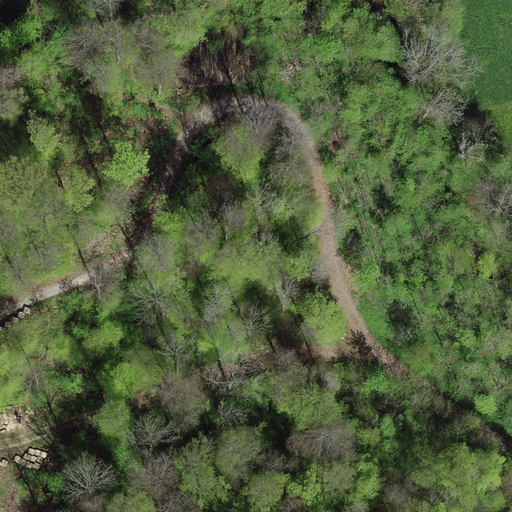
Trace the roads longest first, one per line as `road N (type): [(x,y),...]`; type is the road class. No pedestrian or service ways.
road 1 (track): [(371,353),(327,266),(319,156),(293,121),(252,108),(209,117),(184,144),(161,217),(136,257),(106,278),(34,294),(0,311)]
road 2 (track): [(209,117),(183,113),(129,80),(97,49),(80,0)]
road 3 (track): [(511,457),(371,353)]
